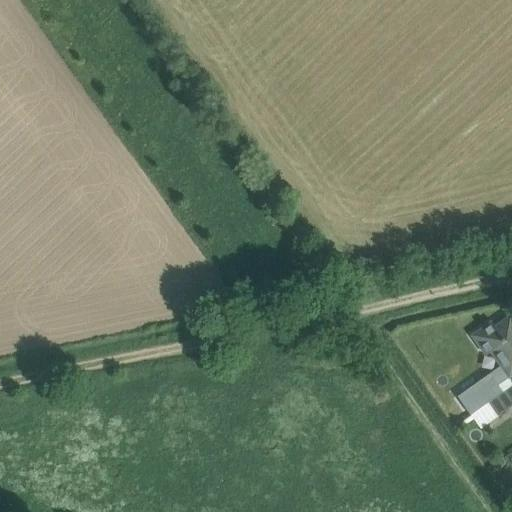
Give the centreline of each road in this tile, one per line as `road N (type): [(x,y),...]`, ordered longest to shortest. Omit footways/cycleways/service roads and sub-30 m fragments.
road 1 (track): [(0,386),(349,313)]
road 2 (track): [(349,313),(511,279)]
